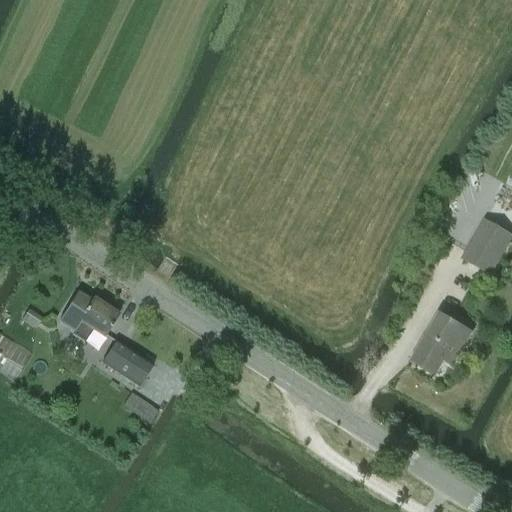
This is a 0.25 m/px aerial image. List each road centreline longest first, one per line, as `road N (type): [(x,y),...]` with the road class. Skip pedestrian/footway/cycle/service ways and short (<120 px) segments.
road 1 (tertiary): [(0,200),(446,485)]
road 2 (track): [(420,511),(312,442),(303,425),(307,395)]
